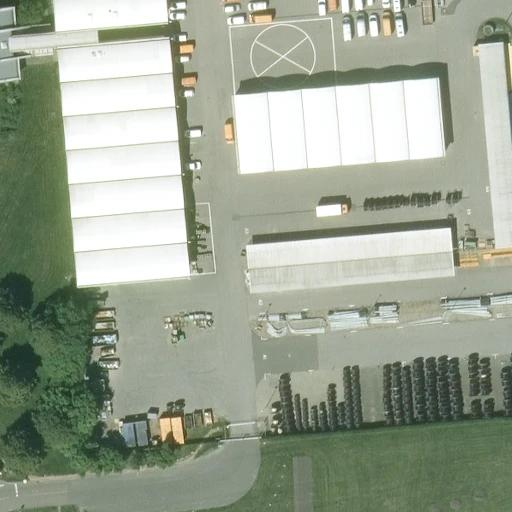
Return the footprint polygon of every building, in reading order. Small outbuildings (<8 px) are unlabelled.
[(183,0),(62,0),(65,29),(106,25),(185,18),(183,0)] [(20,6),(0,7),(0,82),(27,81),(24,53),(67,49),(108,46),(106,25),(65,29),(23,32),(20,6)] [(108,46),(67,49),(87,286),(204,276),(183,39),(108,46)] [(511,60),(510,43),(483,45),(500,251),(511,249),(511,60)] [(445,78),(240,96),(246,175),(452,157),(445,78)] [(457,229),(251,246),(255,294),(461,277),(457,229)]
